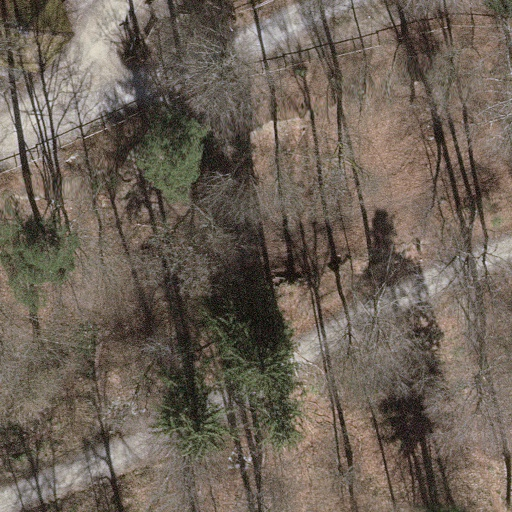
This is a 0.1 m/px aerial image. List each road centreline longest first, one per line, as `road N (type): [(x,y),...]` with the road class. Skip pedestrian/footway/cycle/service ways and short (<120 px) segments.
road 1 (track): [(511,240),(419,276),(204,409),(0,502)]
road 2 (track): [(339,0),(8,137)]
road 3 (track): [(8,137),(122,0)]
